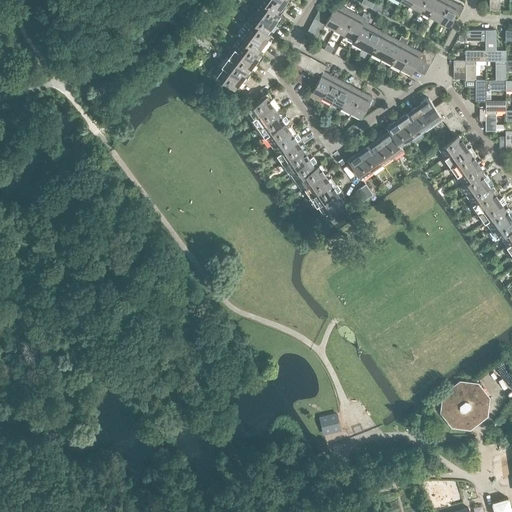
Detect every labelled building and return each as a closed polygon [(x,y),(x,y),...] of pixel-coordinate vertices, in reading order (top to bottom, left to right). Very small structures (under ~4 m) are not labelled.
[(278,13),(260,0),(255,0),(251,6),(254,8),(276,25),(279,20),(278,19),(281,15),(278,13)] [(286,5),(278,0),(260,0),(278,13),(281,10),(282,10),(286,5)] [(412,0),(410,5),(419,10),(424,0),(412,0)] [(437,0),(424,0),(419,10),(429,15),(437,0)] [(449,0),(437,0),(429,15),(439,20),(449,0)] [(461,5),(450,0),(449,0),(439,20),(449,26),(461,5)] [(489,0),(489,10),(499,10),(499,0),(489,0)] [(333,7),(322,1),(319,7),(330,13),(333,7)] [(335,29),(345,8),(336,3),(333,7),(330,13),(327,18),(324,23),(325,24),(335,29)] [(371,7),(371,8),(380,12),(382,8),(382,7),(374,3),(371,7)] [(330,13),(319,7),(317,12),(327,18),(330,13)] [(276,25),(254,8),(247,17),(268,33),(271,29),(272,30),(276,25)] [(356,13),(345,8),(335,29),(345,34),(356,13)] [(327,18),(317,12),(314,18),(324,23),(327,18)] [(354,39),(364,21),(365,18),(356,13),(345,34),(354,39)] [(247,17),(241,25),(266,45),(270,40),(268,39),(271,35),(268,33),(247,17)] [(314,18),(311,22),(323,29),(325,24),(324,23),(314,18)] [(362,47),(373,26),(364,21),(354,39),(352,42),(362,47)] [(323,29),(311,22),(309,28),(320,34),(323,29)] [(417,24),(414,29),(420,33),(423,27),(417,24)] [(266,45),(241,25),(235,34),(238,37),(258,53),(261,49),(262,50),(266,45)] [(383,32),(373,26),(362,47),(372,52),(383,32)] [(320,34),(309,28),(306,34),(317,40),(320,34)] [(496,49),(496,33),(496,29),(465,29),(465,34),(465,40),(485,40),(485,49),(496,49)] [(393,37),(383,32),(372,52),(382,57),(393,37)] [(259,59),(262,55),(258,53),(238,37),(232,46),(233,47),(256,64),(260,60),(259,59)] [(393,37),(382,57),(392,63),(403,42),(393,37)] [(413,47),(403,42),(392,63),(401,68),(413,47)] [(475,60),(484,60),(485,60),(485,49),(471,49),(471,46),(467,46),(467,42),(465,42),(465,49),(465,60),(453,60),(453,65),(465,65),(466,71),(466,78),(465,78),(465,80),(475,80),(475,79),(475,60)] [(256,64),(233,47),(232,46),(226,55),(249,72),(251,69),(253,70),(256,64)] [(421,52),(432,58),(435,52),(424,46),(421,52)] [(421,52),(413,47),(401,68),(411,73),(414,69),(416,62),(419,57),(421,52)] [(506,70),(506,59),(506,49),(496,49),(485,49),(485,60),(495,60),(495,79),(506,79),(506,70)] [(299,65),(305,54),(299,51),(294,62),(299,65)] [(432,58),(421,52),(419,57),(430,63),(432,58)] [(310,57),(305,54),(299,65),(305,68),(310,57)] [(249,72),(226,55),(219,63),(221,65),(243,82),(247,77),(246,76),(249,72)] [(316,60),(310,57),(305,68),(310,71),(316,60)] [(419,57),(416,62),(427,68),(430,63),(419,57)] [(316,60),(310,71),(315,74),(321,63),(316,60)] [(416,62),(414,69),(424,74),(427,68),(416,62)] [(321,63),(315,74),(320,76),(323,70),(323,71),(326,65),(321,63)] [(243,82),(221,65),(214,74),(235,90),(238,86),(240,87),(243,82)] [(320,76),(312,91),(322,97),(333,76),(323,71),(323,70),(320,76)] [(333,76),(322,97),(331,102),(343,81),(333,76)] [(506,90),(506,79),(495,79),(475,79),(475,80),(475,85),(469,85),(469,98),(475,98),(475,100),(485,100),(486,99),(486,90),(506,90)] [(343,81),(331,102),(341,107),(352,86),(343,81)] [(352,86),(341,107),(351,112),(362,91),(352,86)] [(252,118),(275,103),(272,98),(273,97),(269,91),(262,96),(262,98),(246,109),(252,118)] [(362,91),(351,112),(361,117),(368,103),(371,98),(372,96),(362,91)] [(438,112),(435,106),(428,97),(418,105),(431,124),(433,127),(444,120),(441,117),(438,112)] [(438,112),(448,105),(444,99),(435,106),(438,112)] [(486,99),(485,100),(485,107),(479,107),(479,120),(485,120),(485,130),(496,130),(495,110),(505,110),(506,109),(506,99),(486,99)] [(257,128),(281,112),(279,108),(280,107),(276,102),(275,103),(252,118),(250,119),(257,128)] [(431,124),(418,105),(407,112),(421,132),(431,124)] [(448,105),(438,112),(441,117),(452,110),(448,105)] [(455,114),(452,110),(441,117),(444,120),(444,122),(455,114)] [(281,112),(257,128),(263,137),(288,120),(285,115),(284,115),(281,112)] [(421,132),(407,112),(397,119),(411,139),(421,132)] [(458,119),(455,114),(444,122),(448,127),(458,119)] [(411,139),(397,119),(387,127),(389,130),(401,146),(411,139)] [(458,119),(448,127),(451,131),(462,124),(458,119)] [(288,120),(263,137),(269,146),(293,130),(291,126),(292,125),(288,120)] [(462,124),(451,131),(455,136),(460,132),(465,129),(462,124)] [(511,129),(505,129),(505,135),(499,135),(499,147),(505,147),(505,150),(511,149),(511,129)] [(293,130),(269,146),(275,155),(301,138),(297,132),(296,133),(293,130)] [(401,146),(389,130),(379,137),(392,156),(403,149),(401,146)] [(460,132),(455,136),(436,149),(442,159),(468,141),(464,135),(463,136),(460,132)] [(392,156),(379,137),(369,144),(382,163),(392,156)] [(301,138),(275,155),(281,164),(305,147),(303,144),(304,143),(301,138)] [(468,141),(442,159),(449,168),(473,150),(470,146),(471,145),(468,141)] [(382,163),(369,144),(358,152),(372,171),(382,163)] [(308,151),(305,147),(281,164),(287,173),(313,155),(309,150),(308,151)] [(473,150),(449,168),(455,176),(481,158),(477,153),(476,154),(473,150)] [(372,171),(358,152),(348,159),(361,178),(372,171)] [(313,155),(287,173),(293,182),(298,178),(318,165),(315,161),(316,161),(313,155)] [(461,185),(482,171),(486,168),(483,164),(484,163),(481,158),(455,176),(461,185)] [(318,165),(298,178),(304,187),(328,171),(325,166),(323,167),(321,163),(318,165)] [(332,176),(328,171),(304,187),(310,196),(333,181),(330,177),(332,176)] [(464,196),(490,178),(486,173),(485,174),(482,171),(461,185),(457,187),(464,196)] [(490,178),(464,196),(470,205),(495,188),(492,184),(493,183),(490,178)] [(336,185),(333,181),(310,196),(316,205),(338,190),(340,189),(337,184),(336,185)] [(366,183),(361,187),(368,197),(373,194),(366,183)] [(368,197),(361,187),(355,191),(362,201),(368,197)] [(497,192),(495,188),(470,205),(476,214),(502,196),(498,191),(497,192)] [(338,190),(316,205),(314,207),(320,216),(338,204),(339,206),(348,200),(344,194),(342,196),(338,190)] [(505,201),(502,196),(476,214),(482,223),(507,206),(504,202),(505,201)] [(510,209),(507,206),(482,223),(489,232),(511,215),(511,210),(511,209),(510,209)] [(511,215),(489,232),(495,241),(498,238),(511,228),(511,215)] [(504,247),(511,241),(511,228),(498,238),(504,247)] [(443,393),(442,394),(443,394),(442,403),(441,411),(440,412),(440,413),(441,412),(452,426),(451,427),(452,427),(470,429),(471,429),(470,428),(487,416),(488,416),(487,415),(489,398),(490,398),(490,397),(489,397),(478,383),(479,383),(478,382),(478,383),(460,381),(460,380),(459,380),(459,381),(448,390),(443,393)] [(342,429),(337,412),(319,416),(324,434),(325,433),(342,429)] [(387,479),(386,476),(371,482),(373,489),(388,483),(387,479)] [(507,496),(491,501),(493,511),(511,511),(511,509),(507,496)]
